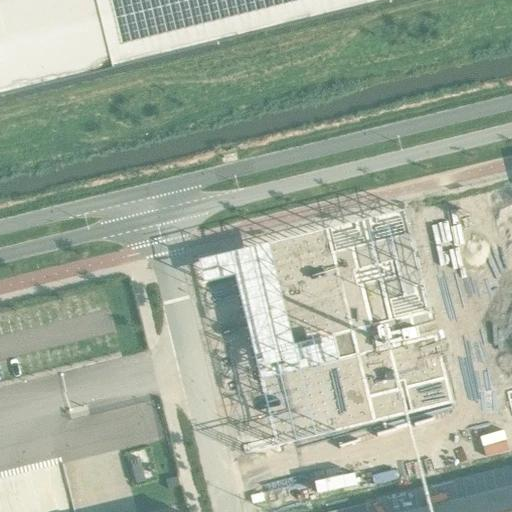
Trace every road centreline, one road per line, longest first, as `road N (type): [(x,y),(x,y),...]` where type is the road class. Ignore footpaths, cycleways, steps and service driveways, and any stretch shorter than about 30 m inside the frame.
road 1 (unclassified): [(511,101),(145,193)]
road 2 (unclassified): [(152,219),(511,129)]
road 3 (unclassified): [(152,219),(226,511)]
road 4 (unclassified): [(0,256),(152,219)]
road 5 (unclassified): [(145,193),(0,228)]
